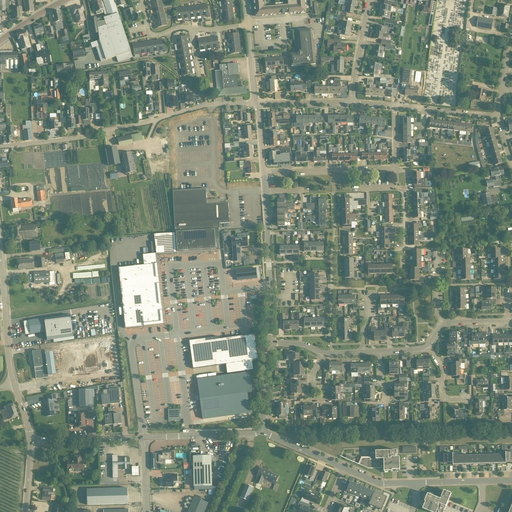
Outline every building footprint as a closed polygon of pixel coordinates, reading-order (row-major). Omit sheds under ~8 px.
[(0,0),(0,11),(10,11),(9,0),(0,0)] [(22,19),(21,7),(21,0),(17,0),(18,7),(12,7),(12,19),(22,19)] [(23,0),(24,6),(26,6),(27,11),(33,11),(31,0),(23,0)] [(99,41),(94,43),(100,62),(116,57),(118,62),(132,58),(118,14),(113,0),(101,0),(93,3),(92,3),(95,13),(96,13),(97,15),(102,13),(101,11),(103,10),(105,16),(103,17),(96,19),(96,18),(95,18),(94,18),(93,19),(95,33),(98,33),(99,41)] [(264,0),(265,11),(303,7),(302,0),(264,0)] [(429,0),(428,6),(425,6),(425,7),(422,6),(421,12),(431,14),(433,0),(429,0)] [(220,10),(223,10),(233,8),(232,1),(222,2),(222,7),(220,8),(220,10)] [(381,5),(380,11),(390,13),(391,7),(397,8),(398,3),(390,2),(384,1),(384,5),(381,5)] [(163,8),(162,2),(152,4),(153,8),(150,8),(151,11),(154,10),(163,8)] [(490,7),(488,15),(495,16),(496,15),(498,15),(498,17),(507,18),(510,6),(500,4),(499,11),(496,10),(497,9),(490,7)] [(203,16),(202,5),(196,6),(197,17),(201,16),(201,19),(204,18),(203,16)] [(74,19),(75,18),(77,23),(85,21),(82,11),(84,11),(82,6),(71,9),(73,14),(74,14),(74,16),(74,19)] [(353,14),(354,8),(345,6),(344,13),(353,14)] [(135,19),(131,8),(123,11),(126,22),(135,19)] [(152,17),(155,16),(164,14),(163,8),(154,10),(154,14),(151,14),(152,17)] [(177,19),(182,18),(183,21),(185,21),(184,18),(183,8),(175,9),(177,19)] [(60,11),(52,12),(54,21),(52,22),(53,26),(55,26),(55,29),(59,28),(58,25),(60,24),(60,21),(62,21),(60,11)] [(390,13),(380,11),(379,18),(385,19),(385,23),(394,25),(395,20),(389,19),(390,13)] [(153,23),(156,22),(166,20),(164,14),(155,16),(156,20),(153,21),(153,23)] [(343,25),(342,29),(350,30),(350,29),(351,29),(351,26),(351,24),(343,22),(344,17),(338,16),(337,21),(340,22),(339,25),(343,25)] [(478,18),(477,27),(491,30),(493,20),(478,18)] [(158,28),(157,27),(167,25),(166,20),(156,22),(157,26),(154,27),(154,29),(158,28)] [(388,35),(389,31),(386,31),(387,29),(393,30),(394,25),(385,23),(384,27),(378,26),(377,32),(388,35)] [(41,39),(39,35),(44,34),(43,31),(42,26),(33,28),(35,36),(37,40),(41,39)] [(338,31),(337,34),(349,36),(350,30),(342,29),(338,28),(338,31)] [(26,31),(16,34),(21,50),(31,47),(26,31)] [(380,45),(386,45),(391,46),(391,41),(382,40),(382,37),(388,38),(388,35),(377,32),(375,39),(381,40),(380,45)] [(227,43),(229,42),(239,41),(239,34),(229,35),(229,40),(226,40),(227,43)] [(175,38),(176,44),(186,42),(185,38),(188,38),(188,36),(184,36),(184,37),(175,38)] [(217,47),(218,49),(220,49),(219,46),(217,37),(212,38),(213,48),(217,47)] [(212,38),(205,39),(207,49),(211,48),(211,51),(214,50),(213,48),(212,38)] [(160,40),(158,40),(159,50),(160,50),(163,50),(164,52),(166,52),(166,49),(165,49),(163,39),(160,40)] [(200,50),(205,49),(205,52),(207,51),(207,49),(205,39),(198,40),(199,47),(200,50)] [(158,40),(152,41),(153,51),(157,51),(158,53),(160,53),(159,50),(158,40)] [(345,52),(347,52),(347,45),(340,44),(340,41),(333,41),(327,40),(327,48),(334,48),(334,53),(340,53),(341,52),(344,52),(345,52)] [(153,51),(152,41),(145,42),(147,52),(151,52),(151,54),(154,54),(153,51)] [(145,42),(139,43),(141,53),(145,53),(145,55),(147,55),(147,52),(145,42)] [(176,44),(177,50),(187,48),(187,45),(189,44),(189,42),(186,42),(176,44)] [(133,54),(139,54),(139,56),(141,56),(141,53),(139,43),(132,45),(133,54)] [(39,45),(32,47),(34,52),(34,53),(37,65),(51,62),(49,50),(41,52),(39,45)] [(393,50),(393,47),(391,46),(386,45),(385,48),(376,47),(375,52),(374,52),(373,56),(382,58),(383,52),(385,52),(385,49),(393,50)] [(190,50),(190,48),(187,48),(177,50),(178,56),(188,55),(188,51),(190,50)] [(0,71),(18,71),(18,59),(16,59),(16,52),(0,52),(0,71)] [(29,66),(27,60),(26,54),(18,56),(21,68),(29,66)] [(191,54),(188,55),(178,56),(180,62),(189,61),(189,57),(191,57),(191,54)] [(180,62),(181,69),(190,67),(190,63),(192,63),(192,60),(189,61),(180,62)] [(332,66),(332,73),(336,73),(343,73),(344,60),(336,60),(336,66),(332,66)] [(373,78),(380,78),(386,78),(391,79),(393,79),(397,80),(398,77),(393,77),(391,77),(391,76),(380,75),(378,75),(379,70),(381,71),(382,65),(372,63),(371,69),(370,69),(369,74),(374,75),(373,78)] [(60,66),(56,67),(58,73),(62,73),(67,72),(66,67),(67,67),(67,64),(60,65),(60,66)] [(238,88),(237,74),(239,74),(238,64),(219,65),(220,70),(215,71),(217,96),(247,94),(247,87),(238,88)] [(159,66),(152,67),(152,76),(155,75),(155,81),(160,80),(159,66)] [(191,69),(193,69),(193,67),(190,67),(181,69),(182,76),(192,75),(191,69)] [(412,70),(402,68),(400,84),(406,85),(405,95),(417,97),(418,88),(410,87),(412,70)] [(120,82),(131,81),(131,82),(135,82),(135,76),(130,76),(130,71),(118,73),(120,82)] [(107,72),(97,73),(98,87),(99,88),(108,87),(107,72)] [(267,92),(267,93),(269,93),(269,94),(272,94),(273,92),(275,92),(274,80),(275,80),(275,77),(268,78),(269,81),(266,81),(266,88),(265,89),(265,91),(267,92)] [(40,103),(37,103),(37,108),(37,114),(39,114),(46,113),(46,108),(46,106),(46,101),(50,100),(55,100),(59,100),(59,90),(58,89),(58,80),(49,80),(45,81),(46,86),(49,85),(50,90),(50,92),(51,92),(51,97),(50,97),(41,98),(41,101),(40,101),(40,103)] [(291,91),(303,90),(306,90),(305,85),(302,85),(302,82),(291,83),(291,91)] [(392,89),(386,88),(385,91),(385,98),(391,99),(392,96),(396,96),(397,86),(392,86),(392,89)] [(485,95),(486,91),(479,90),(479,87),(475,86),(474,92),(476,92),(475,100),(483,101),(484,95),(485,95)] [(183,89),(179,89),(180,102),(183,101),(183,104),(186,104),(186,105),(189,104),(188,96),(188,94),(184,94),(183,89)] [(194,93),(188,94),(188,96),(189,104),(192,104),(192,103),(195,103),(194,99),(196,99),(196,101),(199,101),(199,96),(196,96),(194,96),(194,93)] [(172,95),(166,96),(167,100),(170,100),(170,103),(170,108),(173,108),(173,109),(176,108),(176,107),(178,107),(177,97),(172,97),(172,95)] [(73,108),(66,108),(67,128),(75,128),(74,119),(74,117),(73,108)] [(245,122),(251,122),(250,114),(244,115),(243,113),(238,113),(238,121),(245,121),(245,122)] [(58,123),(60,123),(60,114),(56,114),(56,118),(49,118),(50,130),(58,130),(58,123)] [(269,128),(276,127),(275,124),(279,123),(279,125),(289,124),(288,120),(282,120),(268,121),(269,128)] [(24,141),(32,141),(31,130),(30,121),(25,122),(26,130),(23,130),(24,141)] [(10,137),(14,137),(14,132),(15,131),(15,127),(14,127),(13,127),(7,127),(8,143),(10,143),(10,137)] [(227,135),(238,134),(251,133),(251,127),(244,127),(241,128),(242,131),(238,131),(238,133),(227,134),(227,129),(224,129),(224,135),(227,135)] [(141,133),(116,138),(118,146),(142,140),(141,133)] [(495,140),(493,133),(486,135),(488,142),(495,140)] [(499,152),(497,146),(490,148),(492,154),(499,152)] [(382,147),(379,147),(379,151),(380,151),(381,160),(387,160),(387,153),(387,150),(382,150),(382,147)] [(106,150),(108,166),(119,164),(116,148),(106,150)] [(269,153),(270,161),(271,166),(292,164),(291,149),(280,149),(281,156),(276,156),(275,153),(269,153)] [(135,172),(131,152),(120,155),(124,174),(135,172)] [(502,164),(500,157),(493,160),(495,166),(502,164)] [(248,174),(255,173),(255,168),(254,168),(254,163),(248,163),(248,161),(239,162),(240,168),(244,168),(248,168),(248,174)] [(493,186),(494,187),(500,186),(499,180),(497,180),(497,176),(504,175),(502,167),(490,170),(492,177),(493,177),(494,181),(493,181),(492,180),(486,181),(487,188),(493,186)] [(93,191),(110,189),(108,170),(100,171),(101,179),(94,179),(94,182),(92,183),(93,191)] [(421,179),(413,179),(413,186),(414,186),(414,189),(421,189),(421,179)] [(46,201),(44,191),(44,186),(41,186),(36,187),(37,192),(36,192),(38,202),(46,201)] [(173,191),(175,231),(175,233),(176,253),(220,250),(216,250),(215,234),(218,234),(217,229),(220,229),(219,224),(229,223),(228,203),(218,204),(207,204),(206,189),(173,191)] [(415,194),(414,194),(414,198),(414,200),(415,200),(423,199),(423,198),(423,194),(428,193),(428,190),(415,190),(415,194)] [(483,205),(490,203),(488,193),(482,195),(483,205)] [(316,204),(316,207),(319,207),(326,206),(326,200),(325,200),(325,199),(324,198),(320,198),(319,199),(319,200),(318,200),(316,200),(316,204)] [(415,200),(414,200),(414,203),(414,206),(421,206),(424,206),(423,201),(427,201),(427,198),(423,198),(423,199),(415,200)] [(17,200),(16,199),(10,199),(12,210),(18,209),(18,208),(32,207),(31,199),(17,200)] [(277,201),(277,207),(294,207),(294,203),(287,204),(284,204),(284,201),(286,201),(285,199),(278,199),(278,201),(277,201)] [(312,222),(316,222),(319,222),(319,226),(320,226),(320,228),(321,229),(324,229),(325,228),(325,226),(326,226),(326,219),(311,220),(311,222),(312,222)] [(291,220),(277,220),(278,227),(281,226),(281,230),(288,230),(288,226),(285,226),(285,223),(288,223),(291,223),(291,220)] [(37,237),(35,225),(13,227),(15,240),(37,237)] [(155,242),(151,242),(152,254),(155,254),(156,254),(176,253),(175,233),(154,234),(155,242)] [(240,247),(247,246),(247,238),(232,239),(232,247),(233,247),(233,262),(241,261),(240,247)] [(29,252),(40,251),(39,242),(29,243),(29,252)] [(344,251),(343,251),(343,255),(353,255),(353,247),(344,247),(344,251)] [(458,260),(460,260),(468,259),(468,249),(458,249),(458,260)] [(56,263),(64,262),(63,257),(63,253),(54,254),(55,258),(56,263)] [(143,265),(118,268),(124,328),(162,325),(156,264),(155,254),(152,254),(142,255),(143,265)] [(37,258),(38,268),(45,268),(44,260),(51,259),(50,255),(37,256),(37,258)] [(18,270),(34,269),(33,259),(17,260),(18,270)] [(256,268),(236,270),(237,281),(257,279),(256,268)] [(54,282),(54,272),(49,272),(33,273),(34,279),(34,284),(49,283),(49,282),(54,282)] [(410,276),(410,281),(414,281),(416,281),(416,283),(423,283),(423,278),(419,278),(419,276),(419,274),(410,274),(410,276)] [(355,296),(349,296),(350,305),(353,305),(353,309),(358,309),(358,300),(355,300),(355,296)] [(496,305),(496,302),(489,302),(489,301),(481,301),(482,305),(481,305),(481,310),(491,310),(491,305),(496,305)] [(28,321),(24,322),(26,334),(45,332),(46,340),(73,337),(70,315),(43,319),(28,321)] [(202,324),(206,324),(206,317),(201,317),(202,323),(199,323),(199,320),(197,320),(198,327),(202,326),(202,324)] [(394,328),(393,323),(389,323),(389,327),(389,331),(392,331),(392,338),(399,337),(399,327),(394,328)] [(403,327),(399,327),(399,337),(405,337),(404,330),(407,330),(407,323),(403,323),(403,327)] [(371,330),(368,330),(368,335),(371,335),(371,337),(374,337),(374,341),(380,341),(380,331),(376,331),(375,327),(371,327),(371,330)] [(385,331),(380,331),(380,341),(387,341),(387,334),(389,334),(389,331),(389,327),(384,327),(385,331)] [(349,341),(349,333),(340,333),(340,337),(339,337),(339,341),(349,341)] [(479,345),(478,334),(476,334),(476,333),(472,333),(472,338),(469,338),(469,346),(472,345),(479,345)] [(481,334),(478,334),(479,345),(485,344),(485,345),(489,345),(488,338),(485,338),(485,333),(481,333),(481,334)] [(195,364),(192,364),(193,369),(239,363),(240,371),(253,369),(252,361),(259,360),(255,334),(219,339),(219,337),(209,338),(199,340),(199,342),(192,343),(195,364)] [(115,344),(35,352),(38,382),(118,374),(115,344)] [(289,360),(296,360),(299,360),(299,354),(292,354),(292,351),(285,351),(285,356),(289,356),(289,360)] [(452,363),(452,369),(460,369),(460,364),(465,364),(465,360),(465,359),(457,360),(458,363),(452,363)] [(293,365),(294,369),(304,369),(303,363),(296,363),(296,360),(289,360),(289,365),(293,365)] [(335,363),(335,362),(333,362),(333,363),(329,363),(329,365),(327,365),(324,365),(324,372),(324,379),(328,379),(328,372),(332,372),(332,371),(336,371),(336,363),(335,363)] [(342,363),(336,363),(336,371),(340,371),(340,372),(345,372),(345,365),(342,365),(342,363)] [(351,374),(351,373),(357,373),(357,364),(351,364),(351,366),(347,366),(347,374),(351,374)] [(304,369),(294,369),(294,372),(289,372),(289,379),(294,379),(297,378),(297,375),(304,375),(304,369)] [(461,375),(460,369),(452,369),(452,376),(458,376),(458,379),(465,379),(465,375),(461,375)] [(198,380),(203,420),(250,414),(248,395),(252,394),(249,373),(198,380)] [(291,383),(291,388),(301,387),(301,381),(294,381),(294,379),(289,379),(287,379),(287,383),(291,383)] [(394,385),(394,391),(404,390),(404,388),(407,388),(407,381),(407,379),(399,379),(399,382),(400,382),(400,385),(394,385)] [(476,387),(483,387),(483,388),(488,388),(488,380),(476,380),(476,387)] [(427,388),(427,392),(436,392),(435,385),(430,385),(430,382),(429,382),(423,382),(424,389),(425,389),(427,388)] [(331,387),(331,394),(341,394),(341,391),(344,391),(344,388),(350,388),(350,384),(347,385),(343,385),(334,385),(333,387),(331,387)] [(366,393),(374,393),(374,387),(372,387),(372,384),(364,384),(364,389),(366,389),(366,393)] [(110,389),(108,389),(108,390),(108,394),(109,404),(119,403),(118,388),(115,389),(115,386),(110,386),(110,389)] [(287,392),(284,392),(284,397),(287,397),(290,397),(294,397),(294,394),(301,394),(301,387),(291,388),(291,392),(287,392)] [(92,407),(91,390),(78,390),(79,407),(92,407)] [(395,397),(401,397),(401,400),(407,400),(407,394),(404,394),(404,390),(394,391),(395,397)] [(432,402),(432,399),(436,399),(436,392),(427,392),(427,396),(424,396),(424,402),(430,402),(432,402)] [(372,399),(375,399),(374,393),(366,393),(366,397),(364,397),(364,402),(372,402),(372,399)] [(500,397),(500,400),(502,400),(502,404),(511,403),(511,400),(511,398),(503,398),(503,397),(504,397),(504,393),(497,393),(497,397),(500,397)] [(54,415),(52,400),(56,400),(56,394),(46,396),(46,400),(43,401),(45,417),(54,415)] [(101,405),(109,404),(108,394),(100,395),(101,405)] [(335,403),(343,403),(350,403),(350,399),(344,399),(344,397),(341,397),(341,394),(331,394),(331,400),(335,400),(335,403)] [(477,416),(478,416),(480,416),(481,415),(482,415),(482,414),(482,413),(482,400),(484,400),(484,401),(485,401),(485,400),(489,400),(489,398),(485,398),(485,397),(478,397),(478,400),(475,400),(475,413),(476,413),(476,414),(476,415),(477,416)] [(277,403),(277,409),(285,409),(285,405),(286,405),(286,400),(279,400),(279,403),(277,403)] [(358,417),(358,407),(350,407),(350,403),(343,403),(343,417),(358,417)] [(399,407),(395,407),(395,420),(404,420),(404,408),(408,408),(408,403),(399,403),(399,407)] [(504,411),(504,410),(511,409),(511,403),(502,404),(502,410),(502,411),(497,411),(497,415),(504,414),(504,411)] [(4,410),(0,411),(0,412),(3,421),(8,419),(17,416),(13,404),(3,407),(4,410)] [(376,408),(376,405),(369,406),(369,409),(371,409),(371,421),(380,421),(379,408),(376,408)] [(426,419),(434,419),(434,408),(431,408),(431,405),(420,405),(420,411),(425,411),(426,419)] [(300,419),(304,419),(304,416),(310,416),(310,406),(303,407),(303,411),(300,411),(300,419)] [(316,406),(310,406),(310,416),(316,416),(316,419),(320,419),(320,411),(316,411),(316,406)] [(337,407),(327,407),(327,408),(323,408),(323,413),(323,417),(328,417),(328,419),(337,419),(337,407)] [(463,419),(463,411),(459,411),(459,407),(451,407),(451,415),(455,415),(455,419),(463,419)] [(103,415),(102,415),(102,416),(104,426),(112,425),(111,415),(110,408),(108,408),(108,411),(109,411),(109,412),(102,413),(103,415)] [(287,413),(285,413),(285,409),(277,409),(277,416),(279,416),(279,418),(287,418),(287,413)] [(179,410),(168,410),(169,421),(179,420),(179,410)] [(89,420),(88,411),(83,411),(83,414),(76,414),(76,423),(77,423),(78,427),(78,428),(82,428),(82,427),(85,427),(84,420),(89,420)] [(120,414),(111,415),(112,425),(121,424),(120,414)] [(362,458),(359,465),(368,469),(378,468),(381,468),(381,466),(384,466),(384,471),(392,471),(392,470),(400,470),(399,457),(396,457),(396,455),(397,455),(397,450),(393,450),(393,451),(388,451),(376,451),(376,459),(370,459),(370,457),(370,458),(362,458)] [(160,454),(157,454),(157,460),(157,463),(164,463),(164,460),(174,460),(174,452),(162,452),(162,456),(160,456),(160,454)] [(461,453),(452,453),(452,454),(452,456),(452,463),(452,465),(461,465),(461,456),(461,453)] [(452,456),(452,454),(443,454),(443,456),(442,456),(443,459),(444,463),(452,463),(452,456)] [(470,465),(479,464),(479,455),(470,456),(470,465)] [(488,464),(488,455),(479,455),(479,464),(488,464)] [(488,464),(497,464),(497,455),(488,455),(488,464)] [(506,462),(505,455),(497,455),(497,464),(506,464),(506,462)] [(211,456),(193,456),(194,487),(212,486),(211,456)] [(470,465),(470,456),(461,456),(461,465),(470,465)] [(73,470),(74,470),(74,469),(82,469),(82,460),(81,460),(81,457),(76,457),(76,461),(67,461),(67,469),(68,470),(69,470),(69,471),(70,472),(71,472),(72,471),(73,470)] [(112,462),(112,478),(118,478),(118,470),(122,470),(126,470),(130,469),(129,458),(117,458),(112,458),(112,462)] [(315,468),(309,465),(306,471),(305,471),(304,474),(311,477),(310,480),(313,481),(316,476),(313,475),(315,468)] [(258,477),(255,482),(261,485),(263,482),(266,483),(267,482),(267,481),(275,484),(279,476),(269,472),(269,471),(263,469),(263,470),(260,468),(256,476),(258,477)] [(329,474),(322,471),(320,477),(317,476),(314,483),(321,486),(323,482),(325,483),(329,474)] [(162,481),(161,482),(161,485),(162,486),(163,486),(163,487),(174,487),(174,482),(177,482),(177,475),(170,475),(170,479),(163,479),(163,481),(162,481)] [(347,491),(351,493),(355,484),(350,482),(346,492),(347,491)] [(355,484),(351,493),(356,495),(360,486),(355,484)] [(240,497),(248,501),(253,488),(246,485),(240,497)] [(356,495),(361,497),(365,488),(360,486),(356,495)] [(44,494),(42,494),(42,500),(50,501),(50,500),(54,501),(55,500),(55,497),(54,496),(50,495),(51,495),(48,494),(48,493),(49,493),(50,488),(42,487),(42,492),(44,492),(44,494)] [(128,504),(128,488),(87,490),(87,505),(128,504)] [(365,488),(361,497),(366,499),(369,490),(365,488)] [(366,499),(370,501),(374,492),(369,490),(366,499)] [(426,502),(423,509),(430,511),(436,511),(437,511),(438,511),(443,511),(444,511),(446,507),(449,499),(451,494),(444,491),(440,499),(427,494),(424,501),(426,502)] [(302,498),(301,501),(307,504),(308,500),(315,503),(318,497),(308,492),(305,499),(302,498)] [(382,510),(387,497),(374,492),(370,501),(369,505),(382,510)] [(204,511),(208,503),(194,497),(187,511),(204,511)] [(300,501),(297,507),(300,508),(298,511),(311,511),(313,510),(307,508),(309,505),(300,501)]
